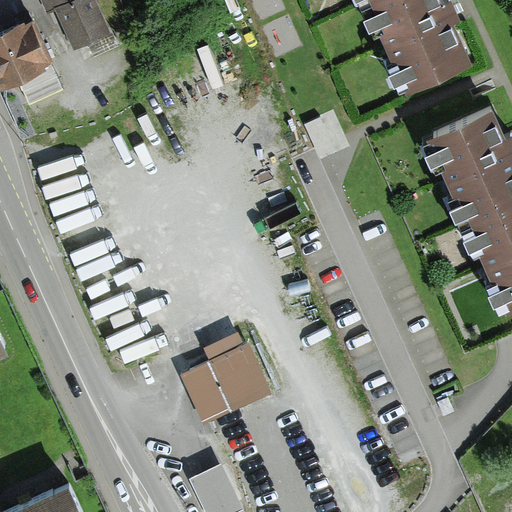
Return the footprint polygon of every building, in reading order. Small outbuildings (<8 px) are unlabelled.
[(52,0),(71,43),(104,28),(91,0),(52,0)] [(354,0),(356,5),(366,0),(367,0),(375,17),(364,22),(369,34),(376,31),(396,74),(390,78),(395,89),(403,85),(408,96),(473,66),(454,25),(460,22),(451,1),(444,4),(442,0),(354,0)] [(24,19),(0,30),(0,74),(2,78),(15,72),(27,98),(72,77),(64,59),(46,67),(24,19)] [(492,113),(426,142),(432,155),(425,158),(430,169),(437,166),(458,211),(450,215),(455,226),(466,221),(474,238),(462,243),(468,255),(475,252),(495,295),(488,299),(493,310),(502,306),(507,317),(511,314),(511,139),(511,137),(505,140),(492,113)] [(181,374),(203,424),(272,392),(249,342),(181,374)] [(191,480),(205,511),(236,511),(243,509),(222,465),(191,480)] [(78,511),(66,485),(8,511),(78,511)]
